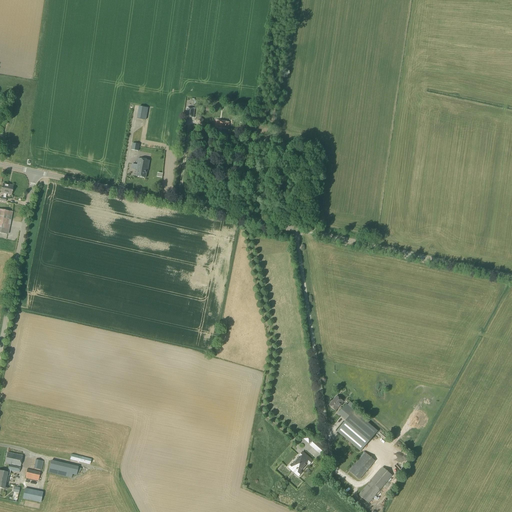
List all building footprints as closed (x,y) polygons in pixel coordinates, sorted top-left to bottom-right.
[(165,111),(167,103),(147,100),(146,107),(138,106),(137,119),(145,120),(145,122),(151,123),(153,109),(165,111)] [(194,118),(195,108),(186,108),(186,117),(194,118)] [(228,123),(215,121),(214,129),(215,129),(214,136),(226,138),(228,123)] [(147,172),(149,161),(137,159),(136,165),(132,164),(131,169),(137,170),(135,177),(145,179),(146,172),(147,172)] [(11,195),(12,188),(6,187),(7,186),(2,185),(0,193),(3,194),(2,198),(0,197),(0,200),(5,202),(5,199),(6,194),(11,195)] [(0,233),(8,235),(12,212),(0,209),(0,233)] [(335,411),(342,402),(336,396),(333,400),(333,401),(332,403),(331,402),(328,405),(335,411)] [(336,431),(360,452),(368,442),(378,432),(353,411),(345,405),(337,414),(345,421),(336,431)] [(319,454),(324,449),(314,440),(309,445),(319,454)] [(308,465),(311,461),(302,452),(298,456),(300,457),(292,465),(291,464),(288,468),(297,477),(301,473),(299,471),(306,463),(308,465)] [(359,480),(375,461),(364,452),(348,471),(349,471),(359,480)] [(5,482),(7,483),(9,476),(10,471),(18,473),(22,457),(7,453),(4,466),(8,467),(7,473),(0,471),(0,478),(1,478),(0,481),(1,481),(5,482)] [(90,465),(91,459),(71,454),(70,460),(90,465)] [(41,470),(43,462),(35,460),(33,469),(41,470)] [(76,475),(78,474),(81,469),(78,468),(78,467),(51,461),(48,473),(67,478),(71,479),(72,475),(76,475)] [(369,503),(392,476),(382,467),(359,495),(369,503)] [(38,481),(40,472),(27,469),(25,478),(38,481)] [(40,503),(43,492),(25,489),(22,499),(40,503)]
